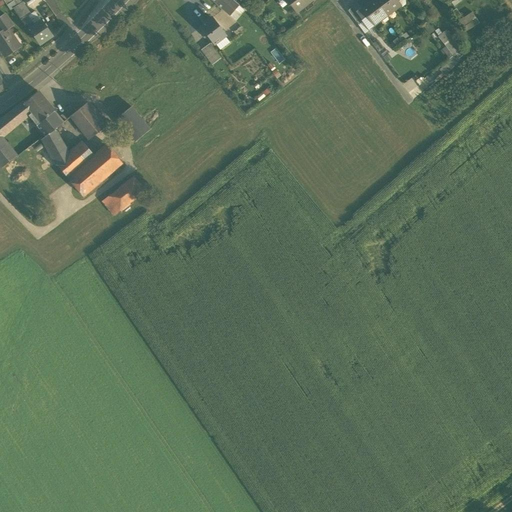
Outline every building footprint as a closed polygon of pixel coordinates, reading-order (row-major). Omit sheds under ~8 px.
[(10,10),(13,8),(22,2),(20,0),(14,0),(7,5),(10,10)] [(233,0),(220,0),(216,4),(230,16),(236,9),(238,6),(239,5),(238,4),(233,0)] [(290,4),(296,13),(312,0),(284,0),(288,6),(290,4)] [(380,19),(386,14),(375,0),(361,0),(357,3),(368,17),(374,25),(381,20),(380,19)] [(375,0),(386,14),(392,10),(393,11),(400,6),(397,2),(396,0),(375,0)] [(13,8),(21,21),(23,19),(28,16),(31,14),(22,2),(13,8)] [(347,10),(358,25),(362,22),(368,17),(357,3),(347,10)] [(236,9),(230,16),(236,21),(244,11),(238,6),(236,9)] [(456,8),(451,12),(456,19),(460,16),(456,8)] [(31,14),(28,16),(34,25),(41,21),(34,11),(31,14)] [(472,12),(457,21),(464,32),(479,23),(472,12)] [(0,17),(0,29),(10,22),(5,15),(0,17)] [(29,29),(34,25),(28,16),(23,19),(29,29)] [(368,30),(374,25),(368,17),(362,22),(368,30)] [(201,26),(214,44),(225,36),(212,18),(201,26)] [(41,20),(41,21),(34,25),(29,29),(40,44),(52,36),(41,20)] [(362,22),(358,25),(365,34),(369,31),(368,30),(362,22)] [(428,22),(422,26),(429,35),(435,30),(428,22)] [(0,32),(0,48),(5,56),(19,47),(7,28),(0,32)] [(446,30),(438,36),(440,38),(446,46),(454,56),(461,51),(446,30)] [(225,36),(214,44),(219,51),(230,43),(225,36)] [(446,46),(440,38),(436,42),(441,49),(446,46)] [(373,44),(378,52),(383,48),(378,40),(373,44)] [(211,65),(221,58),(210,44),(200,51),(211,65)] [(446,46),(441,49),(450,61),(454,57),(454,56),(446,46)] [(383,48),(378,52),(383,58),(388,54),(383,48)] [(461,51),(454,56),(454,57),(457,61),(464,54),(461,51)] [(388,54),(383,58),(386,62),(391,58),(388,54)] [(454,57),(450,61),(439,70),(443,75),(458,62),(457,61),(454,57)] [(28,115),(37,126),(54,111),(38,92),(25,103),(24,102),(22,103),(30,113),(28,115)] [(22,103),(0,121),(0,123),(7,132),(28,115),(30,113),(22,103)] [(70,116),(89,140),(106,127),(87,103),(75,112),(72,109),(67,113),(70,116)] [(115,119),(134,143),(150,130),(131,106),(115,119)] [(64,122),(54,111),(37,126),(46,136),(54,129),(55,130),(64,122)] [(55,164),(68,178),(94,156),(82,141),(68,153),(55,130),(54,129),(46,136),(42,139),(55,164)] [(17,156),(1,137),(0,135),(0,165),(2,168),(17,156)] [(108,145),(94,156),(68,178),(83,197),(123,164),(108,145)] [(102,202),(113,215),(144,191),(133,177),(102,202)]
